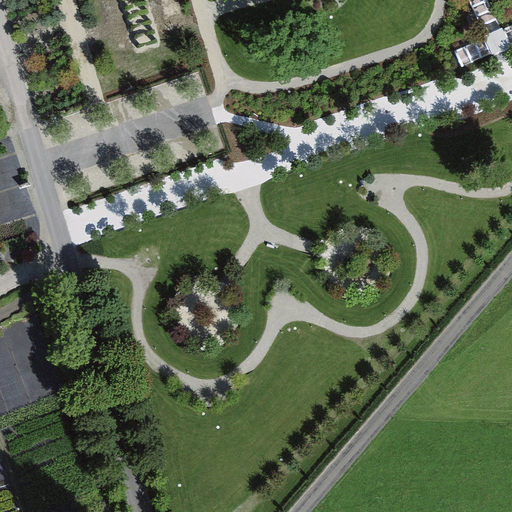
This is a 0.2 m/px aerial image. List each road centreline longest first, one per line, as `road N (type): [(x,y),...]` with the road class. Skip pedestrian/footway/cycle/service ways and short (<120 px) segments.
road 1 (unknown): [(65,247),(248,165),(435,114),(511,80)]
road 2 (unclassified): [(298,511),(511,252)]
